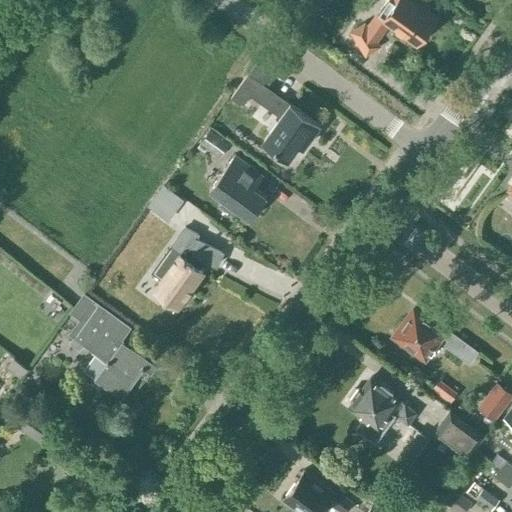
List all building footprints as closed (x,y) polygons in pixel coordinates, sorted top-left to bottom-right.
[(419,42),(438,16),(429,10),(432,6),(423,0),(388,0),(368,28),(367,26),(356,32),(368,53),(379,46),(376,40),(390,21),(419,42)] [(243,105),(251,94),(269,107),(282,116),(264,140),(289,159),(301,144),(305,147),(321,125),(291,103),(290,106),(277,96),(259,83),(261,80),(251,72),(233,97),(243,105)] [(210,128),(200,142),(219,156),(229,142),(210,128)] [(236,152),(210,187),(224,198),(219,205),(233,215),(238,208),(251,218),(268,196),(255,186),(264,174),(236,152)] [(182,199),(165,186),(163,184),(148,204),(167,218),(182,199)] [(153,270),(163,278),(156,287),(179,304),(204,269),(198,265),(203,257),(217,264),(223,252),(195,238),(198,233),(185,226),(170,245),(171,246),(153,270)] [(123,396),(149,360),(121,340),(131,328),(85,295),(74,310),(83,317),(72,332),(77,336),(73,341),(81,347),(85,342),(97,350),(83,369),(106,386),(107,385),(123,396)] [(395,334),(411,346),(409,348),(423,358),(439,338),(445,342),(443,344),(468,363),(477,351),(431,318),(430,320),(413,308),(395,334)] [(354,399),(350,405),(364,416),(356,426),(375,441),(394,415),(407,425),(417,411),(401,399),(402,398),(371,376),(362,389),(358,386),(351,397),(354,399)] [(511,396),(511,391),(497,380),(479,404),(496,418),(511,396)] [(511,404),(503,416),(511,422),(511,404)] [(484,433),(450,409),(432,433),(467,458),(484,433)] [(41,442),(51,428),(27,411),(17,426),(41,442)] [(511,464),(506,460),(500,468),(511,476),(511,464)] [(509,486),(511,482),(511,476),(500,468),(494,476),(509,486)] [(298,508),(299,507),(306,511),(320,511),(329,500),(344,511),(353,500),(338,489),(336,491),(319,478),(318,480),(303,469),(284,496),(286,497),(285,498),(298,508)] [(499,499),(473,480),(465,491),(491,510),(499,499)] [(442,499),(459,511),(463,511),(472,500),(452,486),(442,499)] [(385,511),(373,502),(364,511),(385,511)]
